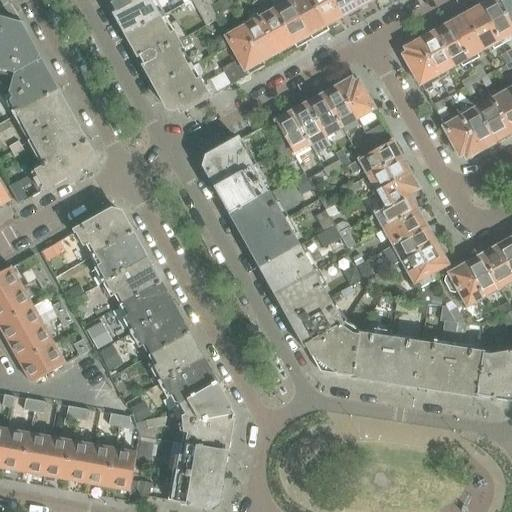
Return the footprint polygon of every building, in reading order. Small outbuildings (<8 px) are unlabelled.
[(163,18),(152,0),(110,0),(119,14),(115,16),(127,38),(163,18)] [(218,21),(210,7),(213,5),(210,0),(193,0),(192,1),(206,28),(218,21)] [(232,10),(225,0),(224,0),(211,8),(217,18),(232,10)] [(313,41),(289,0),(279,0),(281,3),(274,6),(277,12),(276,12),(297,50),(313,41)] [(327,28),(311,0),(289,0),(313,41),(329,32),(327,28)] [(342,18),(332,0),(311,0),(327,28),(335,24),(336,20),(342,18)] [(359,11),(352,0),(332,0),(342,18),(347,14),(350,15),(359,11)] [(372,0),(352,0),(359,11),(367,6),(368,3),(372,0)] [(511,33),(511,27),(496,0),(492,0),(487,3),(486,6),(481,9),(501,45),(509,40),(507,36),(511,33)] [(511,0),(496,0),(511,27),(511,0)] [(501,45),(481,9),(476,12),(473,11),(465,16),(483,49),(490,45),(493,49),(501,45)] [(282,58),(259,17),(258,18),(254,11),(247,15),(250,21),(242,25),(244,30),(265,68),(282,58)] [(297,50),(276,12),(269,16),(267,13),(259,17),(282,58),(297,50)] [(483,49),(465,16),(456,20),(455,23),(450,26),(470,62),(478,58),(475,54),(483,49)] [(192,45),(188,38),(185,39),(176,22),(168,28),(163,18),(127,38),(144,67),(155,87),(190,67),(182,51),(192,45)] [(58,93),(40,61),(21,27),(0,21),(0,91),(7,105),(10,103),(17,116),(58,93)] [(470,62),(450,26),(445,29),(442,28),(433,33),(453,67),(459,63),(462,67),(470,62)] [(265,68),(244,30),(236,35),(234,31),(225,36),(227,40),(231,48),(238,61),(248,77),(265,68)] [(453,67),(433,33),(425,38),(424,41),(419,44),(439,80),(447,75),(445,71),(453,67)] [(216,57),(231,48),(227,40),(211,49),(216,57)] [(439,80),(419,44),(407,51),(409,55),(405,57),(405,59),(406,59),(424,92),(433,87),(431,84),(439,80)] [(511,63),(507,54),(501,57),(506,66),(511,63)] [(238,61),(222,70),(224,74),(231,87),(248,77),(238,61)] [(182,114),(212,97),(201,78),(201,79),(203,74),(198,65),(191,69),(190,67),(155,87),(168,111),(174,112),(179,109),(182,114)] [(487,78),(480,66),(475,69),(477,74),(481,81),(487,78)] [(465,90),(471,87),(481,81),(477,74),(462,83),(465,90)] [(492,86),(487,78),(481,81),(486,90),(492,86)] [(375,111),(360,84),(356,86),(352,80),(339,87),(358,120),(375,111)] [(358,120),(339,87),(323,96),(342,129),(358,120)] [(476,95),(471,87),(465,90),(470,98),(476,95)] [(86,144),(72,119),(58,93),(17,116),(46,166),(86,144)] [(511,99),(508,93),(501,97),(499,94),(491,98),(511,134),(511,133),(511,99)] [(460,103),(456,95),(450,98),(454,107),(460,103)] [(342,129),(323,96),(308,105),(326,138),(342,129)] [(511,134),(491,98),(482,103),(484,106),(477,110),(496,145),(505,140),(506,137),(511,134)] [(480,152),(460,116),(452,120),(449,115),(442,102),(433,106),(460,155),(459,156),(460,157),(465,154),(467,159),(480,152)] [(326,138),(308,105),(291,114),(310,147),(311,146),(316,155),(330,147),(326,138)] [(496,145),(477,110),(469,115),(467,112),(460,116),(480,152),(485,149),(488,150),(496,145)] [(310,147),(291,114),(276,122),(285,139),(290,147),(295,155),(310,147)] [(393,143),(383,125),(365,135),(371,145),(372,146),(375,152),(393,143)] [(290,147),(285,139),(272,145),(277,155),(290,147)] [(268,193),(239,142),(208,159),(205,168),(232,216),(271,194),(270,193),(269,194),(268,193)] [(22,148),(19,143),(9,148),(13,154),(22,148)] [(369,179),(403,160),(393,143),(375,152),(360,161),(351,166),(348,167),(353,175),(364,169),(369,179)] [(42,193),(89,166),(93,156),(86,144),(46,166),(31,175),(42,193)] [(375,152),(372,146),(356,156),(360,161),(375,152)] [(293,156),(295,155),(290,147),(277,155),(278,156),(275,158),(279,166),(294,157),(293,156)] [(16,159),(25,153),(22,148),(13,154),(16,159)] [(351,166),(343,151),(336,155),(340,163),(344,170),(348,167),(351,166)] [(15,161),(11,154),(0,160),(0,166),(0,167),(3,165),(4,167),(15,161)] [(378,193),(411,175),(403,160),(369,179),(378,193)] [(344,170),(340,163),(324,171),(329,179),(344,170)] [(329,179),(324,171),(308,180),(312,189),(327,180),(329,179)] [(409,197),(420,191),(411,175),(378,193),(381,200),(376,204),(380,211),(408,195),(409,197)] [(313,192),(304,176),(292,182),(301,198),(313,192)] [(331,199),(325,187),(330,184),(327,180),(312,189),(321,205),(331,199)] [(0,208),(11,202),(0,182),(0,208)] [(26,197),(19,183),(10,188),(18,202),(26,197)] [(347,198),(362,189),(358,184),(343,192),(347,198)] [(300,247),(271,194),(232,216),(262,268),(300,247)] [(418,212),(409,197),(408,195),(380,211),(375,214),(384,230),(418,212)] [(339,214),(332,203),(323,208),(330,219),(339,214)] [(393,246),(426,227),(418,212),(384,230),(393,246)] [(133,236),(122,216),(111,213),(77,233),(83,245),(88,243),(96,256),(133,236)] [(333,227),(325,213),(315,218),(323,233),(333,227)] [(402,262),(435,243),(426,227),(393,246),(402,262)] [(334,229),(317,238),(324,249),(340,240),(334,229)] [(356,246),(347,230),(339,235),(348,250),(356,246)] [(161,285),(146,259),(133,236),(96,256),(102,266),(98,268),(102,275),(94,280),(98,288),(106,283),(115,298),(118,295),(124,305),(161,285)] [(511,237),(502,243),(503,245),(498,248),(511,273),(511,237)] [(446,268),(442,261),(444,259),(435,243),(402,262),(392,268),(400,281),(409,275),(415,284),(446,268)] [(48,263),(66,252),(61,244),(42,254),(48,263)] [(329,298),(300,247),(262,268),(290,319),(329,298)] [(511,281),(511,273),(498,248),(492,251),(491,249),(481,255),(500,288),(511,281)] [(364,262),(360,254),(352,259),(357,266),(364,262)] [(500,288),(481,255),(470,261),(471,263),(465,266),(483,298),(500,288)] [(375,278),(366,262),(357,268),(366,284),(375,278)] [(45,275),(40,265),(31,270),(37,280),(45,275)] [(483,298),(465,266),(450,275),(468,307),(483,298)] [(356,268),(344,274),(350,286),(362,280),(356,268)] [(0,300),(22,288),(12,269),(0,275),(0,300)] [(52,287),(46,276),(45,275),(37,280),(43,292),(52,287)] [(431,306),(436,282),(423,289),(415,303),(431,306)] [(189,335),(175,310),(161,285),(124,305),(130,316),(127,318),(143,348),(147,346),(152,356),(189,335)] [(84,294),(80,286),(65,294),(70,302),(84,294)] [(0,325),(33,307),(22,288),(0,300),(0,325)] [(88,312),(84,305),(90,302),(86,296),(71,304),(78,317),(88,312)] [(351,378),(357,337),(354,336),(344,329),(346,327),(329,298),(290,319),(321,374),(351,378)] [(67,313),(61,303),(52,308),(58,318),(67,313)] [(495,321),(511,311),(511,310),(508,304),(491,313),(495,321)] [(0,328),(9,345),(44,326),(33,307),(0,325),(0,328)] [(442,308),(441,321),(445,322),(456,324),(449,313),(447,309),(442,308)] [(467,326),(457,309),(449,313),(456,324),(457,324),(467,326)] [(511,328),(511,312),(501,319),(508,331),(511,328)] [(73,325),(67,314),(67,313),(58,318),(64,330),(73,325)] [(464,345),(467,326),(457,324),(455,343),(464,345)] [(20,364),(54,344),(44,326),(9,345),(20,364)] [(113,344),(106,332),(91,340),(98,352),(113,344)] [(217,386),(203,361),(189,335),(152,356),(158,367),(155,369),(147,374),(152,381),(143,386),(147,393),(163,384),(171,398),(175,396),(180,406),(217,386)] [(415,388),(422,344),(360,335),(360,337),(357,337),(351,378),(415,388)] [(493,351),(491,338),(483,339),(485,353),(493,351)] [(89,352),(83,341),(74,346),(80,357),(89,352)] [(66,365),(54,344),(20,364),(32,384),(66,365)] [(474,397),(480,353),(422,344),(415,388),(474,397)] [(123,365),(113,347),(100,354),(110,372),(123,365)] [(511,402),(511,353),(490,357),(485,356),(485,354),(480,353),(474,397),(511,403),(511,402)] [(130,383),(128,379),(132,377),(129,371),(114,379),(119,389),(130,383)] [(230,437),(233,422),(233,421),(232,412),(217,386),(180,406),(186,417),(183,419),(184,434),(189,435),(187,445),(228,453),(230,437)] [(13,409),(14,399),(15,399),(15,398),(4,396),(4,397),(5,397),(3,407),(13,409)] [(34,413),(36,402),(26,400),(26,401),(27,401),(25,411),(34,413)] [(44,415),(46,405),(47,405),(47,404),(36,402),(34,413),(44,415)] [(152,416),(144,402),(131,410),(139,424),(152,416)] [(77,421),(79,409),(68,407),(68,409),(69,409),(67,419),(77,421)] [(86,422),(88,412),(89,413),(89,411),(79,409),(77,421),(86,422)] [(119,428),(121,417),(112,416),(112,415),(110,415),(110,416),(111,416),(109,426),(119,428)] [(129,430),(131,421),(129,419),(121,417),(119,428),(129,430)] [(165,428),(163,419),(146,422),(147,431),(159,429),(165,428)] [(142,432),(142,438),(157,440),(159,429),(147,431),(142,432)] [(22,474),(29,435),(8,431),(1,470),(22,474)] [(43,478),(50,439),(29,435),(22,474),(43,478)] [(65,481),(72,443),(50,439),(43,478),(65,481)] [(86,485),(93,446),(72,443),(65,481),(86,485)] [(218,505),(222,483),(228,453),(187,445),(184,458),(180,458),(172,503),(211,510),(218,505)] [(107,489),(114,450),(93,446),(86,485),(107,489)] [(130,493),(134,471),(137,454),(114,450),(107,489),(130,493)] [(149,497),(152,484),(140,482),(137,495),(149,497)]
